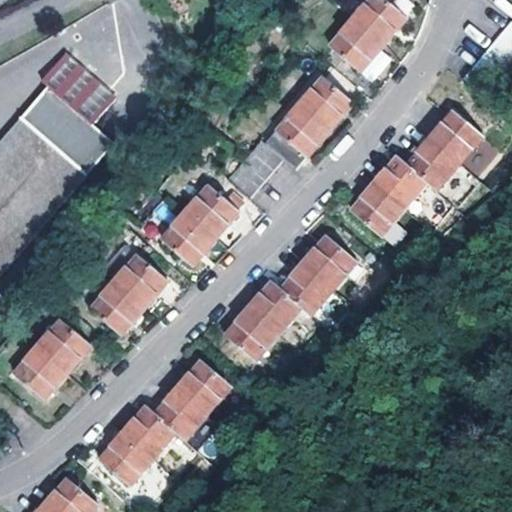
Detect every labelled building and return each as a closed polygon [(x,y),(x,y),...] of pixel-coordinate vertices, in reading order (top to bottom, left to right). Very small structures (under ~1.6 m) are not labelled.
[(375,0),(356,21),(385,48),(396,34),(408,20),(383,0),(375,0)] [(373,61),(385,48),(356,21),(333,50),(362,74),(373,61)] [(502,34),(511,41),(511,22),(502,34)] [(511,41),(502,34),(493,43),(511,58),(511,41)] [(506,70),(511,63),(511,58),(493,43),(485,52),(506,70)] [(498,80),(506,70),(485,52),(479,62),(498,80)] [(0,279),(113,146),(91,127),(114,100),(64,58),(42,84),(49,90),(0,146),(0,279)] [(498,80),(479,62),(470,71),(490,89),(498,80)] [(490,89),(470,71),(462,81),(482,98),(490,89)] [(301,107),(330,131),(342,118),(353,106),(323,80),(301,107)] [(137,89),(106,128),(133,152),(165,113),(163,107),(172,100),(161,91),(152,100),(137,89)] [(330,131),(301,107),(279,135),(308,158),(319,145),(330,131)] [(431,141),(459,166),(483,138),(453,114),(442,127),(431,141)] [(420,154),(408,168),(428,185),(437,192),(459,166),(431,141),(420,154)] [(263,144),(255,153),(275,171),(283,160),(263,144)] [(255,153),(247,163),(267,180),(275,171),(255,153)] [(408,168),(398,159),(386,173),(375,186),(405,211),(428,185),(408,168)] [(239,172),(259,189),(267,180),(247,163),(239,172)] [(230,182),(250,199),(259,189),(239,172),(230,182)] [(405,211),(375,186),(364,200),(352,214),(382,238),(405,211)] [(185,215),(216,240),(238,212),(209,188),(185,215)] [(191,266),(216,240),(185,215),(163,241),(191,266)] [(305,265),(333,289),(356,263),(327,239),(319,249),(305,265)] [(115,285),(143,309),(167,282),(137,258),(115,285)] [(294,279),(282,293),(300,309),(311,317),(333,289),(305,265),(294,279)] [(249,310),(277,335),(300,309),(282,293),(271,284),(262,295),(249,310)] [(122,337),(143,309),(115,285),(92,312),(122,337)] [(255,362),(277,335),(249,310),(238,324),(227,338),(255,362)] [(39,350),(68,373),(92,348),(62,322),(39,350)] [(46,401),(68,373),(39,350),(16,376),(46,401)] [(179,389),(207,414),(231,388),(201,364),(191,376),(179,389)] [(175,435),(184,442),(207,414),(179,389),(169,400),(155,416),(175,435)] [(136,420),(124,435),(154,461),(175,435),(155,416),(146,409),(136,420)] [(154,461),(124,435),(113,449),(100,463),(130,488),(154,461)] [(56,493),(45,506),(52,511),(90,511),(97,505),(68,480),(56,493)]
